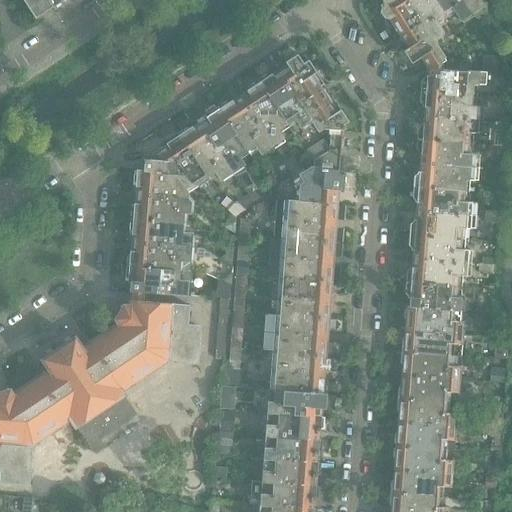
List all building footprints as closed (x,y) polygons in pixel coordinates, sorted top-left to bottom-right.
[(52,8),(46,0),(21,0),(35,19),(52,8)] [(382,0),(382,4),(379,6),(381,8),(380,13),(384,18),(388,19),(407,48),(402,52),(411,64),(420,58),(427,68),(441,59),(429,39),(403,0),(382,0)] [(403,0),(429,39),(440,32),(435,24),(444,18),(432,0),(403,0)] [(432,0),(444,18),(454,12),(458,20),(470,12),(462,0),(432,0)] [(462,0),(470,12),(482,5),(478,0),(462,0)] [(500,40),(491,27),(484,31),(493,44),(500,40)] [(482,54),(481,69),(497,70),(498,55),(482,54)] [(281,71),(279,72),(311,117),(319,127),(321,125),(324,129),(330,130),(329,144),(331,148),(340,149),(341,132),(345,129),(343,126),(348,122),(307,60),(302,64),(296,55),(284,62),(287,67),(281,71)] [(420,81),(420,87),(422,90),(421,92),(471,95),(471,84),(481,84),(482,73),(427,68),(426,77),(424,77),(424,78),(420,81)] [(269,72),(256,82),(284,123),(295,116),(301,124),(311,117),(279,72),(272,77),(269,72)] [(241,97),(239,99),(271,144),(281,137),(275,129),(284,123),(256,82),(245,89),(248,93),(241,97)] [(419,96),(419,102),(422,106),(421,107),(423,107),(423,115),(478,119),(479,106),(470,106),(471,95),(421,92),(422,94),(419,96)] [(511,99),(501,96),(499,100),(504,105),(511,100),(511,99)] [(229,99),(217,108),(245,148),(254,142),(260,151),(271,144),(239,99),(232,103),(229,99)] [(201,124),(200,125),(231,169),(241,163),(236,154),(245,148),(217,108),(205,115),(208,119),(201,124)] [(417,129),(416,135),(419,138),(417,140),(467,143),(468,131),(477,132),(478,119),(423,115),(422,125),(420,124),(420,126),(417,129)] [(189,125),(177,134),(204,174),(214,168),(220,176),(231,169),(200,125),(192,130),(189,125)] [(142,171),(182,173),(189,183),(195,180),(204,174),(177,134),(165,142),(167,146),(152,156),(151,160),(143,159),(142,171)] [(495,135),(494,146),(503,146),(504,135),(495,135)] [(307,149),(314,160),(327,151),(331,148),(329,144),(324,138),(307,149)] [(415,144),(415,150),(418,153),(418,155),(420,155),(419,163),(474,167),(475,153),(466,152),(467,143),(417,140),(418,141),(415,144)] [(314,160),(314,168),(338,171),(339,161),(340,149),(331,148),(327,151),(314,160)] [(292,160),(284,166),(290,174),(298,169),(292,160)] [(413,177),(412,183),(415,186),(413,187),(463,191),(464,179),(473,179),(474,167),(419,163),(418,172),(416,172),(416,174),(413,177)] [(303,167),(292,175),(295,178),(300,175),(306,171),(303,167)] [(300,185),(298,202),(336,205),(337,191),(343,191),(344,175),(338,175),(338,171),(314,168),(310,168),(306,171),(300,175),(304,182),(300,185)] [(182,173),(142,171),(133,171),(132,186),(137,186),(136,194),(184,198),(185,192),(182,188),(189,183),(182,173)] [(244,171),(236,176),(244,189),(252,184),(244,171)] [(272,173),(265,178),(272,188),(279,184),(272,173)] [(415,212),(470,216),(471,203),(462,202),(463,191),(413,187),(415,189),(412,192),(411,198),(414,201),(414,203),(416,203),(415,212)] [(251,192),(246,195),(253,206),(261,200),(251,192)] [(131,204),(130,218),(180,222),(181,211),(188,212),(188,202),(184,198),(136,194),(136,205),(131,204)] [(246,195),(235,202),(244,211),(253,206),(246,195)] [(333,244),(336,205),(298,202),(287,201),(285,240),(333,244)] [(234,217),(244,211),(235,202),(226,211),(234,217)] [(409,235),(459,239),(460,227),(469,228),(470,216),(415,212),(415,220),(413,220),(413,222),(409,225),(409,231),(411,234),(409,235)] [(133,234),(133,243),(187,246),(188,234),(179,234),(180,222),(130,218),(128,234),(133,234)] [(239,219),(238,236),(249,237),(250,220),(239,219)] [(408,239),(408,246),(410,249),(410,251),(412,251),(412,260),(465,264),(466,252),(458,251),(459,239),(409,235),(411,237),(408,239)] [(248,262),(249,237),(238,236),(236,261),(248,262)] [(285,240),(282,278),(330,282),(332,257),(333,244),(285,240)] [(127,252),(126,266),(176,270),(191,271),(192,260),(187,260),(187,246),(133,243),(132,253),(127,252)] [(195,257),(216,259),(217,258),(203,249),(196,248),(195,257)] [(405,273),(405,279),(407,282),(406,283),(455,287),(456,277),(464,278),(465,264),(412,260),(411,268),(409,268),(409,270),(405,273)] [(236,261),(236,273),(247,274),(248,262),(236,261)] [(493,273),(493,266),(481,265),(478,265),(478,272),(493,273)] [(126,266),(125,282),(129,282),(129,292),(130,292),(144,293),(144,292),(184,294),(185,280),(191,281),(191,271),(176,270),(126,266)] [(232,312),(243,313),(247,274),(236,273),(232,312)] [(282,278),(279,317),(327,321),(329,296),(330,282),(282,278)] [(219,298),(228,299),(229,299),(230,285),(220,281),(219,298)] [(404,287),(404,293),(407,297),(407,299),(409,299),(408,308),(462,312),(463,312),(464,299),(456,298),(457,287),(455,287),(406,283),(407,285),(404,287)] [(42,360),(34,366),(40,376),(76,429),(93,453),(116,438),(140,421),(123,397),(125,396),(121,391),(166,361),(193,362),(195,327),(188,327),(189,304),(180,303),(143,300),(144,293),(130,292),(129,301),(128,301),(128,306),(123,306),(115,320),(118,324),(90,343),(83,333),(75,338),(42,360)] [(219,298),(218,313),(227,314),(228,299),(219,298)] [(462,312),(408,308),(404,310),(403,318),(407,321),(406,332),(462,336),(463,322),(462,322),(462,312)] [(232,312),(229,350),(240,351),(243,313),(232,312)] [(279,317),(276,354),(324,358),(326,333),(327,321),(279,317)] [(487,329),(487,337),(499,338),(499,330),(487,329)] [(462,336),(406,332),(406,337),(402,339),(400,353),(460,356),(462,336)] [(494,349),(493,358),(506,359),(507,349),(494,349)] [(239,370),(240,351),(229,350),(228,361),(223,361),(222,369),(239,370)] [(403,377),(458,381),(460,356),(400,353),(400,363),(404,366),(403,377)] [(276,354),(274,393),(325,397),(326,381),(322,380),(323,372),(324,358),(276,354)] [(239,370),(222,369),(221,385),(237,386),(239,370)] [(490,369),(489,383),(504,384),(505,371),(490,369)] [(0,470),(3,471),(2,486),(27,487),(30,449),(70,421),(75,430),(76,429),(40,376),(12,395),(10,391),(0,393),(0,470)] [(397,401),(445,405),(446,393),(457,394),(458,381),(403,377),(402,386),(398,388),(397,401)] [(221,386),(220,407),(234,409),(235,387),(221,386)] [(268,393),(267,415),(323,419),(323,418),(319,417),(320,409),(324,409),(325,397),(274,393),(274,394),(268,393)] [(492,397),(491,406),(502,406),(503,398),(492,397)] [(397,401),(396,410),(400,413),(399,424),(455,429),(455,416),(444,415),(445,405),(397,401)] [(219,411),(218,432),(233,433),(234,412),(219,411)] [(267,415),(265,437),(322,442),(322,441),(318,440),(318,432),(319,432),(319,429),(322,430),(323,419),(267,415)] [(394,435),(394,443),(397,445),(397,447),(441,451),(453,452),(454,441),(455,429),(399,424),(398,433),(394,435)] [(489,451),(498,452),(500,452),(502,430),(491,429),(489,451)] [(219,432),(217,454),(230,455),(232,434),(219,432)] [(265,437),(263,461),(320,465),(320,464),(316,463),(316,455),(317,455),(317,452),(320,452),(321,443),(322,442),(265,437)] [(395,471),(451,475),(452,463),(440,462),(441,451),(397,447),(393,449),(392,457),(396,460),(395,471)] [(250,460),(248,483),(262,484),(318,488),(318,487),(314,486),(315,478),(315,475),(319,476),(319,466),(320,465),(263,461),(250,460)] [(487,465),(486,474),(495,475),(495,466),(487,465)] [(216,466),(216,476),(226,476),(227,466),(216,466)] [(389,494),(437,498),(438,487),(450,488),(451,475),(395,471),(395,480),(390,482),(389,494)] [(484,477),(483,488),(494,489),(495,478),(484,477)] [(52,491),(52,501),(85,504),(95,505),(96,494),(84,493),(75,483),(69,488),(57,487),(52,491)] [(262,484),(260,507),(316,511),(316,510),(312,509),(313,501),(314,501),(314,498),(317,498),(318,489),(318,488),(262,484)] [(389,494),(389,504),(392,507),(391,511),(447,511),(448,509),(436,508),(437,498),(389,494)] [(21,511),(30,511),(32,499),(23,498),(21,511)] [(32,500),(31,511),(40,511),(41,500),(32,500)]
